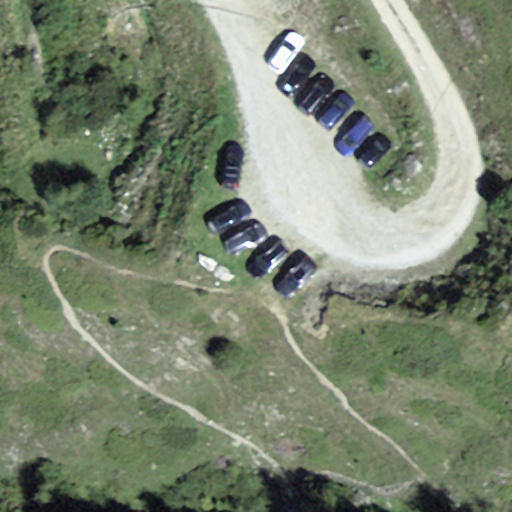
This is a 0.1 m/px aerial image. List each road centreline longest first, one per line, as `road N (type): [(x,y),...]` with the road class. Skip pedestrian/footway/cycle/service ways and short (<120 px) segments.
road 1 (track): [(358,230),(406,240),(430,222),(446,135),(421,69),(378,0)]
road 2 (track): [(223,0),(320,182),(343,221),(358,230)]
